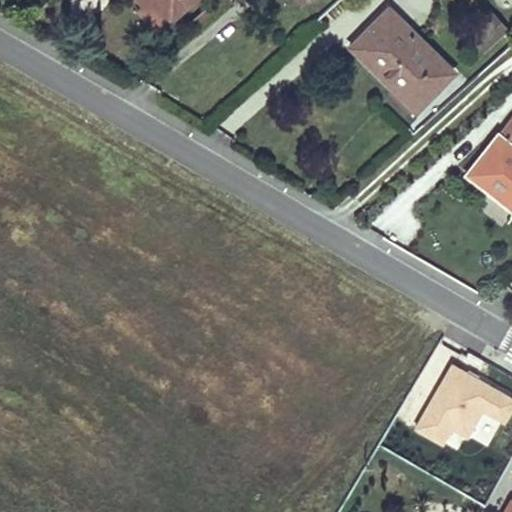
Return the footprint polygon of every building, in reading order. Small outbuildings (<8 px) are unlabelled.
[(174,17),(159,0),(146,0),(133,12),(153,35),(174,17)] [(159,0),(174,17),(192,0),(159,0)] [(454,70),(389,9),(354,46),(394,86),(398,83),(421,103),(454,70)] [(476,36),(487,48),(509,28),(492,9),(485,16),(492,23),(476,36)] [(511,115),(470,170),(500,194),(496,198),(511,210),(511,115)] [(500,194),(470,170),(466,174),(496,198),(500,194)] [(489,449),(511,407),(511,391),(448,358),(418,414),(400,405),(393,418),(460,453),(468,438),(489,449)]
